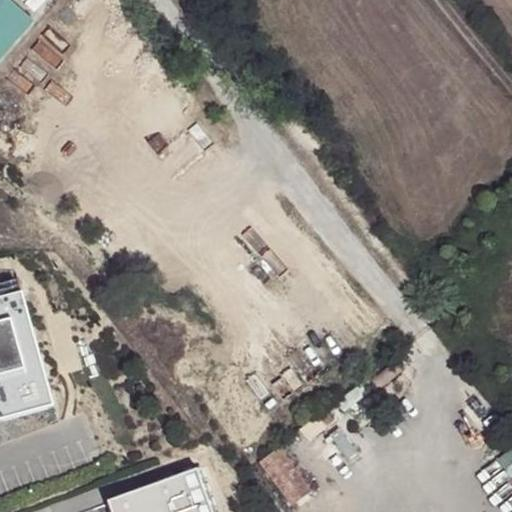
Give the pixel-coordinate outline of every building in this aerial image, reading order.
[(0,0),(0,61),(35,21),(11,0),(0,0)] [(0,404),(51,391),(23,292),(0,298),(0,404)] [(418,345),(408,353),(415,363),(426,356),(418,345)] [(51,391),(0,404),(0,421),(56,406),(51,391)] [(316,492),(283,448),(262,464),(296,508),(316,492)] [(211,511),(197,469),(108,502),(111,511),(211,511)]
